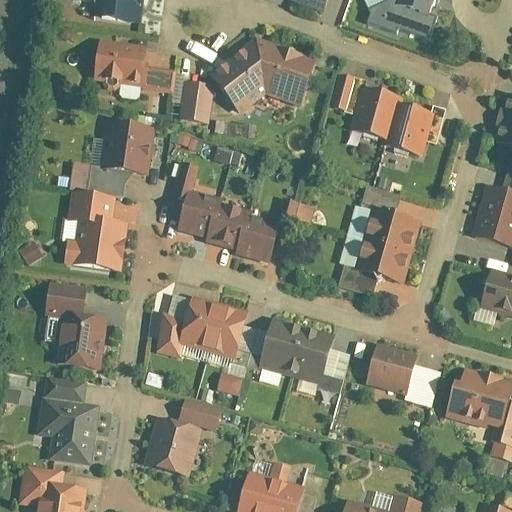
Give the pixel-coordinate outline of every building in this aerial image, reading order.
[(94,0),(92,24),(140,31),(144,0),(94,0)] [(334,0),(271,0),(271,3),(330,18),(334,0)] [(435,0),(392,0),(387,21),(428,31),(435,0)] [(99,37),(93,84),(168,94),(170,76),(148,74),(152,44),(99,37)] [(261,41),(214,79),(243,115),(267,96),(302,109),(320,63),(261,41)] [(346,116),(350,81),(338,79),(333,114),(346,116)] [(189,83),(185,121),(209,124),(214,87),(189,83)] [(434,111),(367,91),(352,140),(419,160),(434,111)] [(511,101),(493,157),(511,163),(511,101)] [(155,129),(114,124),(106,179),(147,185),(155,129)] [(511,178),(505,177),(502,186),(511,189),(511,178)] [(511,198),(489,191),(472,243),(511,256),(511,198)] [(192,195),(181,235),(269,261),(281,221),(192,195)] [(130,203),(67,196),(59,274),(121,281),(130,203)] [(423,234),(380,220),(361,278),(404,292),(423,234)] [(511,286),(488,279),(474,321),(511,333),(511,286)] [(248,318),(182,302),(170,356),(236,371),(248,318)] [(101,327),(61,321),(54,370),(95,375),(101,327)] [(335,340),(266,324),(254,376),(323,392),(335,340)] [(422,357),(374,346),(363,395),(411,406),(422,357)] [(511,408),(511,382),(457,370),(445,425),(505,439),(511,408)] [(238,398),(241,380),(218,376),(215,394),(238,398)] [(98,408),(43,400),(34,467),(88,474),(98,408)] [(201,430),(159,420),(146,473),(188,484),(201,430)] [(268,484),(244,478),(236,511),(302,511),(307,493),(289,489),(292,474),(271,469),(268,484)] [(84,511),(88,483),(26,475),(21,511),(84,511)] [(506,511),(511,511),(511,508),(511,499),(502,497),(499,510),(506,511)] [(389,511),(366,511),(348,508),(346,511),(419,511),(421,505),(393,499),(389,511)]
